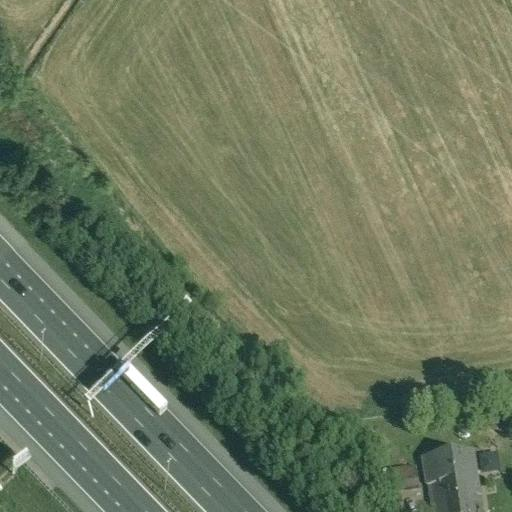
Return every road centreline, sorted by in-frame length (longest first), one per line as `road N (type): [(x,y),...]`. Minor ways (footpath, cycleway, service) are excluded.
road 1 (motorway): [(236,511),(0,267)]
road 2 (motorway): [(0,373),(133,511)]
